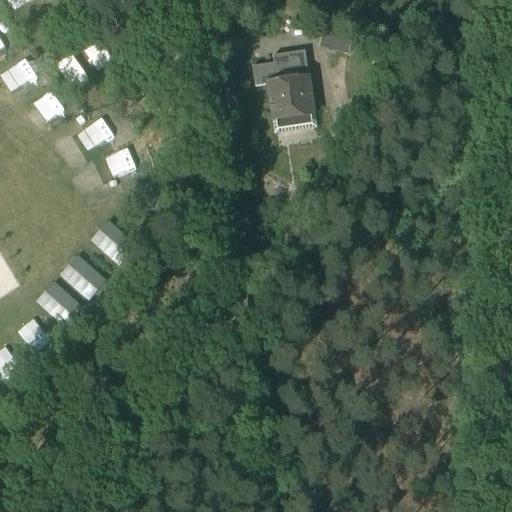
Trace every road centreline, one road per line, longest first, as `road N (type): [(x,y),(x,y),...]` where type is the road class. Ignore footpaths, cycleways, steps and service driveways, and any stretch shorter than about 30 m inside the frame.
road 1 (unclassified): [(76,511),(255,252),(221,0)]
road 2 (track): [(403,0),(310,180),(255,252),(290,511)]
road 3 (track): [(511,305),(502,511)]
